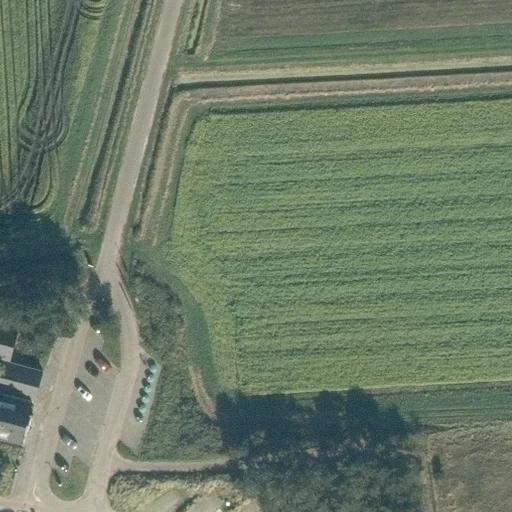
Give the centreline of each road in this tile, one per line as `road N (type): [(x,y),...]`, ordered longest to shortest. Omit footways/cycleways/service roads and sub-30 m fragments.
road 1 (track): [(158,61),(204,68),(511,51)]
road 2 (unclassified): [(103,270),(175,0)]
road 3 (unclassified): [(67,511),(38,505),(38,478),(85,300),(103,270)]
road 4 (unclassified): [(102,470),(129,369),(126,322),(103,270)]
road 5 (unclassified): [(231,466),(102,470)]
